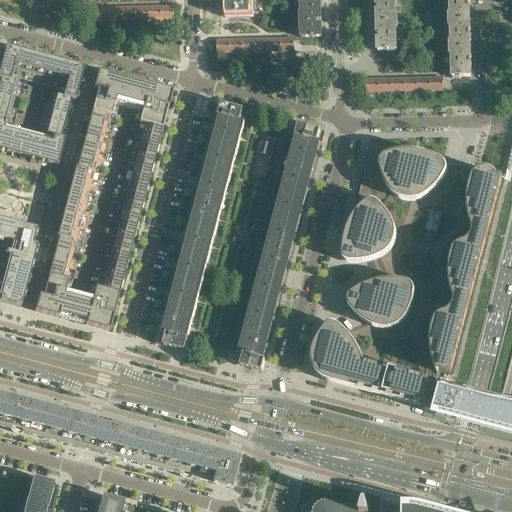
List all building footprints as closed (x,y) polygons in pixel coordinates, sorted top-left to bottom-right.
[(249,13),(248,0),(230,0),(231,2),(229,2),(229,14),(249,13)] [(300,0),(301,10),(321,9),(320,0),(300,0)] [(396,17),(396,9),(396,0),(395,0),(376,0),(377,7),(378,7),(378,11),(377,11),(377,23),(396,23),(396,17)] [(467,9),(467,4),(469,4),(468,0),(449,0),(450,15),(451,21),(469,21),(469,9),(467,9)] [(147,21),(147,7),(134,8),(134,21),(147,21)] [(160,20),(160,7),(147,7),(147,21),(160,20)] [(173,20),(173,7),(160,7),(160,20),(173,20)] [(109,22),(109,8),(95,9),(96,22),(109,22)] [(122,21),(121,8),(109,8),(109,22),(122,21)] [(134,21),(134,8),(121,8),(122,21),(134,21)] [(319,26),(319,21),(321,21),(321,9),(301,10),(301,31),(301,38),(322,38),(321,26),(319,26)] [(468,37),(468,32),(469,32),(469,21),(451,21),(451,27),(450,27),(451,43),(451,49),(470,49),(470,37),(468,37)] [(397,51),(396,37),(396,28),(396,23),(377,23),(377,35),(379,35),(379,39),(378,39),(378,52),(397,51)] [(269,52),(268,39),(255,40),(256,53),(269,52)] [(281,52),(281,39),(268,39),(269,52),(281,52)] [(294,52),(294,39),(281,39),(281,52),(294,52)] [(230,53),(230,40),(217,41),(217,54),(230,53)] [(243,53),(243,40),(230,40),(230,53),(243,53)] [(256,53),(255,40),(243,40),(243,53),(256,53)] [(0,79),(18,84),(20,76),(34,80),(35,76),(43,78),(41,85),(58,90),(57,95),(71,99),(71,100),(75,101),(83,68),(5,47),(0,66),(0,79),(0,80),(0,79)] [(469,65),(469,60),(470,60),(470,49),(451,49),(451,55),(451,70),(452,78),(471,77),(470,65),(469,65)] [(138,82),(99,72),(95,87),(98,88),(92,111),(107,115),(110,115),(114,99),(131,103),(143,107),(139,123),(145,125),(162,129),(172,91),(138,82)] [(430,91),(430,78),(417,79),(418,92),(430,91)] [(443,91),(443,78),(430,78),(430,91),(443,91)] [(0,80),(0,89),(16,94),(18,84),(0,79),(0,80)] [(392,92),(392,79),(379,80),(379,93),(392,92)] [(405,92),(404,79),(392,79),(392,92),(405,92)] [(418,92),(417,79),(404,79),(405,92),(418,92)] [(379,93),(379,80),(366,80),(366,93),(379,93)] [(0,99),(13,103),(16,94),(0,89),(0,99)] [(51,105),(69,109),(71,100),(71,99),(57,95),(54,94),(51,105)] [(0,110),(11,113),(13,103),(0,99),(0,110)] [(245,123),(248,112),(222,104),(218,116),(222,118),(223,117),(241,122),(245,123)] [(48,114),(66,119),(69,109),(51,105),(48,114)] [(0,121),(8,123),(11,113),(0,110),(0,121)] [(107,115),(92,111),(90,120),(105,124),(107,115)] [(46,124),(64,129),(66,119),(48,114),(46,124)] [(235,141),(238,130),(239,130),(241,122),(223,117),(222,118),(220,128),(217,128),(216,132),(218,133),(215,144),(234,149),(236,141),(235,141)] [(90,120),(87,130),(102,134),(105,124),(90,120)] [(0,150),(58,166),(65,139),(61,138),(61,139),(53,137),(52,137),(51,142),(3,129),(4,127),(7,127),(8,123),(0,121),(0,150)] [(43,135),(52,137),(53,137),(61,139),(61,138),(64,129),(46,124),(43,135)] [(162,129),(145,125),(143,134),(160,139),(162,129)] [(322,144),(325,132),(298,125),(295,137),(299,138),(318,142),(318,143),(322,144)] [(87,130),(85,140),(100,144),(102,134),(87,130)] [(143,134),(140,144),(157,148),(160,139),(143,134)] [(315,154),(318,143),(318,142),(299,138),(297,145),(298,146),(295,157),(294,157),(292,164),(311,169),(314,158),(317,159),(318,155),(318,154),(315,154)] [(85,140),(82,149),(97,153),(100,144),(85,140)] [(269,156),(272,144),(270,144),(270,143),(270,142),(269,141),(268,140),(267,140),(266,140),(265,140),(265,141),(264,141),(264,142),(262,142),(259,153),(269,156)] [(140,144),(138,154),(155,158),(157,148),(140,144)] [(228,168),(231,157),(232,157),(234,149),(215,144),(212,156),(210,155),(209,155),(208,159),(209,159),(211,160),(208,171),(227,176),(229,168),(228,168)] [(486,174),(486,172),(485,172),(483,172),(481,172),(480,173),(452,165),(443,163),(442,162),(440,161),(438,160),(436,159),(434,158),(431,157),(429,156),(427,156),(425,155),(424,158),(394,150),(393,152),(388,151),(388,149),(372,144),(371,145),(375,146),(373,152),(370,151),(362,180),(366,181),(364,187),(361,186),(360,187),(364,188),(362,194),(359,193),(351,222),(353,222),(351,228),(350,228),(350,229),(351,229),(349,235),(348,235),(347,237),(345,237),(345,239),(344,241),(344,244),(344,246),(343,248),(343,251),(343,253),(343,255),(343,256),(343,257),(344,257),(345,258),(345,259),(346,259),(347,260),(348,260),(349,260),(350,260),(352,260),(353,260),(363,262),(365,262),(367,262),(371,274),(380,274),(382,279),(383,281),(381,281),(379,281),(377,282),(375,282),(373,283),(370,284),(368,284),(367,285),(365,286),(363,287),(361,288),(359,289),(357,290),(355,291),(353,292),(352,293),(351,293),(350,294),(350,295),(349,295),(349,296),(348,297),(348,298),(348,299),(348,300),(348,301),(348,302),(348,303),(348,304),(349,305),(351,308),(353,310),(355,312),(357,314),(359,316),(361,318),(363,320),(365,321),(367,322),(363,324),(356,327),(353,328),(352,328),(344,332),(343,330),(340,328),(339,327),(338,327),(337,326),(335,326),(334,326),(333,326),(332,326),(330,326),(329,327),(328,327),(327,327),(326,328),(326,329),(325,330),(323,331),(322,333),(321,335),(319,337),(318,338),(317,340),(316,342),(315,344),(314,346),(314,348),(313,349),(313,351),(313,352),(312,354),(312,355),(312,357),(312,358),(314,357),(315,360),(314,363),(316,363),(320,374),(320,376),(321,376),(323,378),(325,379),(327,380),(329,381),(332,382),(335,383),(344,385),(345,382),(426,403),(428,393),(432,394),(437,375),(450,379),(502,179),(486,174)] [(82,149),(79,159),(95,163),(97,153),(82,149)] [(138,154),(135,163),(152,168),(155,158),(138,154)] [(79,159),(77,169),(92,173),(95,163),(79,159)] [(135,163),(133,173),(150,177),(152,168),(135,163)] [(308,181),(311,169),(292,164),(290,173),(291,173),(288,184),(287,184),(285,192),(304,197),(307,185),(310,186),(311,182),(311,181),(308,181)] [(77,169),(75,168),(72,178),(89,182),(92,173),(77,169)] [(221,195),(224,184),(225,184),(227,176),(208,171),(205,183),(203,182),(202,182),(201,186),(204,187),(201,198),(220,203),(222,195),(221,195)] [(133,173),(130,183),(147,187),(150,177),(133,173)] [(89,182),(72,178),(70,188),(87,192),(89,182)] [(130,183),(127,192),(145,197),(147,187),(130,183)] [(87,192),(70,188),(67,197),(84,202),(87,192)] [(127,192),(125,202),(142,206),(145,197),(127,192)] [(301,208),(304,197),(285,192),(283,200),(284,200),(281,211),(280,211),(278,219),(297,224),(300,212),(302,213),(303,213),(304,209),(301,208)] [(84,202),(67,197),(65,207),(82,211),(84,202)] [(214,222),(217,211),(218,211),(220,203),(201,198),(198,210),(195,209),(194,213),(197,214),(194,225),(213,230),(215,222),(214,222)] [(125,202),(122,212),(139,216),(142,206),(125,202)] [(82,211),(65,207),(62,217),(79,221),(82,211)] [(122,212),(120,221),(137,226),(139,216),(122,212)] [(79,221),(62,217),(60,226),(77,231),(79,221)] [(294,235),(297,224),(278,219),(276,227),(277,227),(274,238),(273,238),(271,246),(290,251),(293,239),(295,240),(296,240),(297,236),(296,236),(294,235)] [(0,302),(20,308),(23,298),(24,293),(27,283),(28,278),(31,268),(32,263),(32,261),(35,252),(33,252),(35,246),(32,245),(33,240),(34,238),(36,231),(36,230),(0,220),(0,302)] [(120,221),(117,231),(134,236),(137,226),(120,221)] [(207,249),(210,238),(211,238),(213,230),(194,225),(191,237),(188,236),(187,240),(190,241),(187,253),(206,257),(208,249),(207,249)] [(77,231),(60,226),(57,236),(59,236),(74,240),(77,231)] [(117,231),(115,241),(132,245),(134,236),(117,231)] [(59,236),(57,246),(72,250),(74,240),(59,236)] [(115,241),(112,250),(129,255),(132,245),(115,241)] [(57,246),(54,256),(69,260),(72,250),(57,246)] [(287,262),(290,251),(271,246),(269,254),(270,254),(267,265),(266,265),(264,273),(283,278),(286,266),(288,267),(289,267),(290,263),(289,263),(287,262)] [(112,250),(110,260),(127,265),(129,255),(112,250)] [(200,276),(203,265),(206,257),(187,253),(184,264),(181,263),(180,267),(180,268),(183,268),(180,280),(198,285),(200,277),(200,276)] [(54,256),(52,265),(67,269),(69,260),(54,256)] [(110,260),(107,270),(124,274),(127,265),(110,260)] [(52,265),(49,275),(64,279),(67,269),(52,265)] [(107,270),(105,279),(122,284),(124,274),(107,270)] [(280,289),(283,278),(264,273),(262,281),(260,292),(259,292),(257,300),(275,305),(278,294),(281,294),(282,290),(280,289)] [(64,279),(49,275),(43,297),(38,295),(34,311),(57,317),(58,314),(87,322),(86,325),(109,331),(119,293),(102,289),(96,287),(92,302),(63,294),(67,279),(64,279)] [(122,284),(105,279),(102,289),(119,293),(122,284)] [(192,303),(195,292),(196,292),(198,285),(180,280),(177,291),(174,290),(173,294),(173,295),(175,295),(172,307),(191,312),(193,304),(192,303)] [(272,316),(275,305),(257,300),(254,308),(255,308),(252,319),(249,327),(268,332),(271,321),(274,321),(275,317),(272,316)] [(185,330),(188,319),(189,319),(191,312),(172,307),(169,318),(167,317),(166,317),(165,321),(166,322),(168,322),(165,333),(165,334),(184,339),(184,338),(186,331),(185,330)] [(265,343),(268,332),(249,327),(247,335),(248,335),(245,346),(244,346),(242,354),(261,359),(264,348),(267,348),(268,344),(265,343)] [(185,351),(188,340),(188,339),(184,338),(184,339),(165,334),(165,333),(161,332),(158,344),(185,351)] [(262,372),(265,360),(261,359),(242,354),(238,353),(235,365),(262,372)] [(458,421),(465,393),(443,387),(436,415),(458,421)] [(36,403),(0,393),(0,426),(11,430),(11,431),(11,432),(12,432),(12,433),(13,433),(20,435),(21,435),(22,434),(22,433),(23,433),(28,434),(36,403)] [(481,426),(488,399),(477,396),(465,393),(458,421),(470,424),(481,426)] [(495,430),(502,403),(488,399),(481,426),(495,430)] [(240,457),(110,423),(110,425),(96,421),(96,419),(36,403),(28,434),(88,450),(102,454),(179,474),(179,475),(179,476),(180,477),(181,477),(188,479),(189,479),(190,479),(191,478),(191,477),(231,488),(240,457)] [(511,434),(511,405),(502,403),(495,430),(511,434)] [(45,511),(52,484),(33,479),(26,506),(45,511)] [(119,511),(122,502),(121,502),(102,497),(98,511),(119,511)] [(368,511),(368,505),(367,504),(367,503),(366,503),(365,503),(364,503),(363,504),(361,509),(359,510),(357,508),(355,509),(353,507),(351,508),(349,506),(347,507),(345,505),(343,506),(341,504),(339,505),(338,503),(335,504),(334,502),(331,503),(330,501),(328,502),(325,500),(324,500),(322,499),(321,499),(319,499),(317,499),(315,499),(313,499),(311,500),(310,501),(309,501),(307,503),(306,504),(304,505),(303,507),(302,509),(301,510),(301,511),(300,511),(368,511)]
